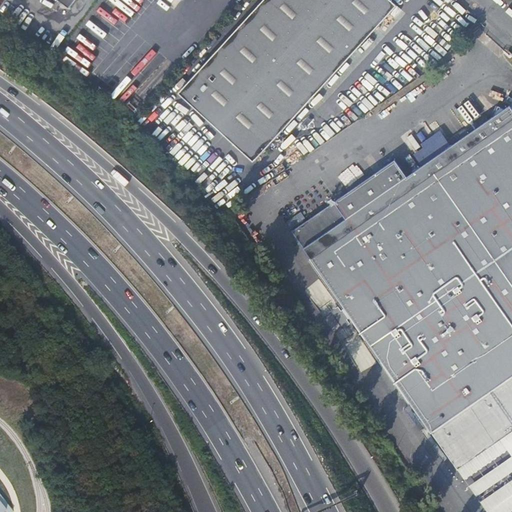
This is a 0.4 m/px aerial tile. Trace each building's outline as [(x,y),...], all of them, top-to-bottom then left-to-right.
[(60,0),(74,10),(81,0),(60,0)] [(263,0),(180,91),(255,159),(394,0),(393,0),(263,0)] [(350,65),(358,56),(354,52),(346,62),(350,65)] [(432,433),(455,465),(463,467),(511,432),(511,104),(505,109),(499,106),(494,117),(408,176),(396,159),(292,231),(304,248),(311,258),(311,259),(432,433)] [(311,301),(308,296),(301,287),(296,290),(304,302),(306,305),(311,301)] [(511,511),(511,432),(463,467),(455,465),(458,470),(486,511),(511,511)] [(0,493),(0,511),(4,511),(5,511),(12,511),(13,511),(0,493)]
